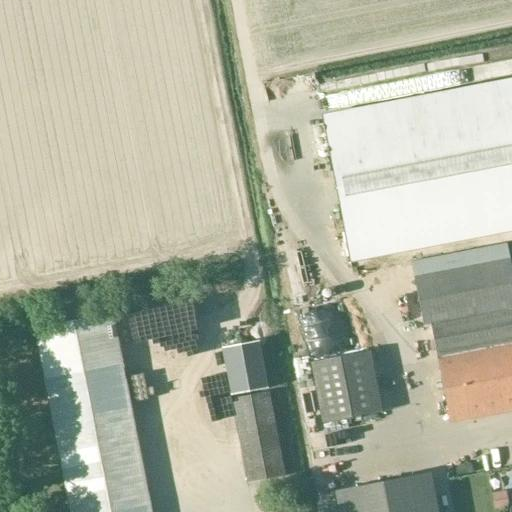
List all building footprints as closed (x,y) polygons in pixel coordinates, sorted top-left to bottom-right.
[(511,84),(320,123),(348,260),(511,227),(511,84)] [(451,423),(511,411),(511,272),(509,259),(414,278),(424,325),(432,324),(451,423)] [(37,327),(72,511),(147,511),(109,313),(37,327)] [(222,348),(231,396),(268,389),(258,341),(222,348)] [(311,363),(323,424),(381,413),(369,352),(311,363)] [(248,483),(284,477),(268,392),(232,399),(248,483)] [(337,495),(339,511),(438,511),(432,477),(337,495)] [(506,511),(504,496),(489,499),(490,511),(506,511)]
